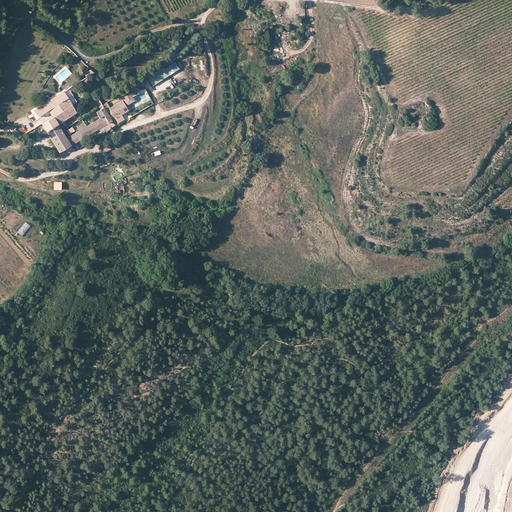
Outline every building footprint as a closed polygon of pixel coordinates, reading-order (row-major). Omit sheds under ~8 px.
[(81,60),(78,63),(85,71),(88,68),(81,60)] [(175,61),(149,78),(153,85),(180,68),(175,61)] [(87,76),(82,79),(86,87),(90,85),(87,76)] [(134,85),(120,94),(127,104),(134,100),(132,95),(130,93),(136,89),(134,85)] [(52,116),(72,104),(64,91),(33,109),(38,116),(48,110),(52,116)] [(110,108),(109,108),(106,103),(103,106),(111,120),(116,127),(119,124),(118,123),(124,119),(121,114),(122,114),(121,113),(124,111),(125,112),(128,110),(122,100),(110,108)] [(41,122),(59,152),(90,132),(86,126),(79,131),(67,138),(58,123),(77,112),(72,104),(52,116),(41,122)] [(90,132),(111,120),(103,106),(98,108),(103,116),(86,126),(90,132)] [(77,127),(79,131),(86,126),(84,122),(77,127)] [(26,222),(17,232),(22,236),(31,226),(26,222)]
